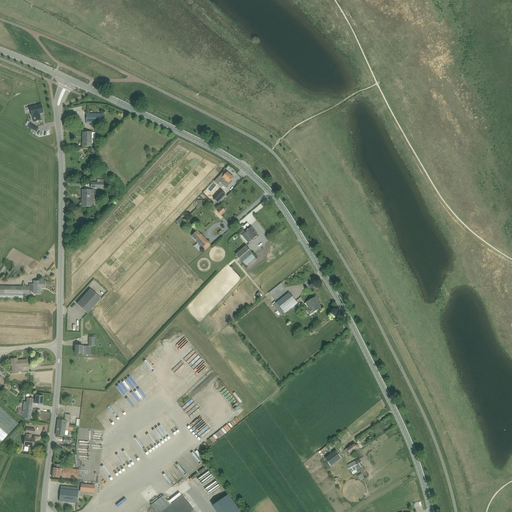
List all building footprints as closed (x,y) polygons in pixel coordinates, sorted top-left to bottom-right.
[(41,106),(29,110),(32,118),(33,118),(35,124),(42,122),(40,116),(44,114),(41,106)] [(105,124),(105,119),(105,114),(86,114),(86,123),(91,123),(105,124)] [(28,127),(37,132),(39,128),(30,123),(28,127)] [(92,132),(84,132),(84,138),(82,138),(82,146),(91,146),(92,132)] [(229,183),(234,177),(227,172),(223,177),(223,178),(221,181),(223,183),(226,180),(229,183)] [(91,190),(82,190),(83,190),(83,197),(84,197),(84,199),(82,199),(82,207),(91,207),(91,190)] [(218,203),(226,195),(221,190),(213,198),(218,203)] [(252,240),(258,236),(256,233),(252,227),(245,232),(252,240)] [(206,245),(209,242),(198,231),(192,236),(203,248),(203,247),(206,250),(209,248),(206,245)] [(246,246),(242,249),(236,254),(243,263),(253,254),(246,246)] [(29,284),(29,286),(29,292),(36,292),(36,294),(41,294),(41,287),(42,287),(45,287),(45,281),(34,281),(34,284),(29,284)] [(0,285),(0,297),(23,298),(23,294),(29,294),(29,292),(29,286),(0,285)] [(77,304),(87,313),(101,299),(91,289),(77,304)] [(285,313),(298,303),(289,293),(277,303),(273,306),(280,314),(284,311),(285,313)] [(310,315),(313,314),(312,313),(321,308),(317,302),(316,302),(314,298),(307,302),(311,308),(306,310),(309,315),(310,315)] [(22,367),(28,367),(27,360),(17,361),(17,358),(11,359),(12,373),(18,372),(22,372),(22,367)] [(145,382),(143,383),(150,395),(152,393),(145,382)] [(141,400),(143,398),(136,390),(132,394),(136,399),(138,397),(141,400)] [(42,405),(43,396),(36,395),(36,399),(27,398),(26,406),(25,406),(24,415),(30,416),(31,407),(32,403),(35,404),(42,405)] [(0,443),(15,427),(18,424),(0,406),(0,443)] [(69,421),(70,415),(65,414),(64,420),(58,419),(56,435),(64,436),(65,430),(68,431),(69,426),(68,425),(69,421)] [(162,422),(169,434),(171,432),(164,421),(162,422)] [(154,428),(149,432),(158,443),(163,439),(166,437),(162,431),(164,429),(159,424),(154,428)] [(24,445),(34,447),(35,439),(31,438),(31,435),(27,434),(26,438),(25,437),(24,445)] [(143,437),(151,448),(153,446),(145,435),(143,437)] [(350,454),(358,449),(354,443),(347,449),(344,450),(348,455),(350,454)] [(331,466),(342,458),(336,450),(325,458),(331,466)] [(359,459),(348,465),(352,472),(363,466),(359,459)] [(60,468),(60,464),(54,464),(54,468),(53,468),(52,477),(60,478),(60,476),(62,476),(62,477),(78,479),(79,470),(63,468),(63,469),(60,468)] [(81,484),(80,491),(94,492),(95,485),(81,484)] [(79,488),(61,486),(59,501),(77,503),(79,488)] [(242,511),(231,494),(215,504),(219,511),(242,511)] [(194,511),(182,495),(170,504),(163,495),(150,505),(155,511),(194,511)]
